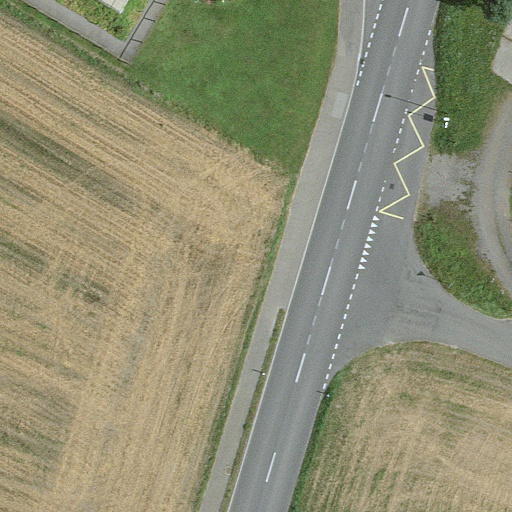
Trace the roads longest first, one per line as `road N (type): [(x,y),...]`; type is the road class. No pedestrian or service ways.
road 1 (tertiary): [(327,275),(410,0)]
road 2 (tertiary): [(257,511),(327,275)]
road 3 (unclassified): [(327,275),(511,350)]
